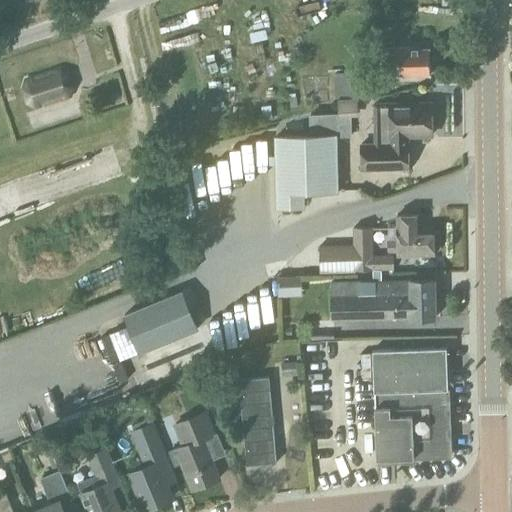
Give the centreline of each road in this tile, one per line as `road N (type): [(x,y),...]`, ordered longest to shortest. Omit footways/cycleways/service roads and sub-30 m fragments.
road 1 (secondary): [(493,490),(487,0)]
road 2 (residential): [(326,506),(493,490)]
road 3 (unclassified): [(0,45),(135,0)]
